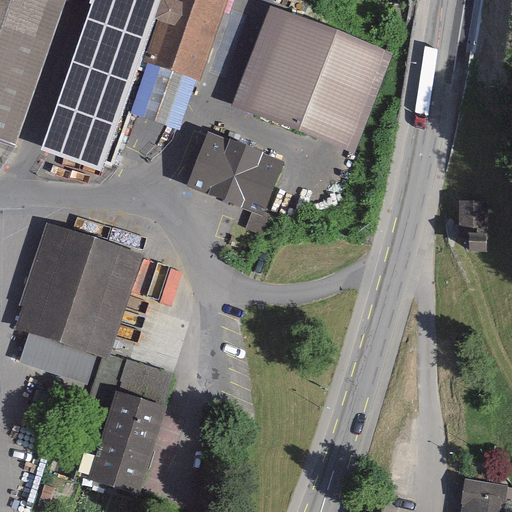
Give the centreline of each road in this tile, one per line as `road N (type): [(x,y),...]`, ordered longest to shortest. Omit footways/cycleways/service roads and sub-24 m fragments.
road 1 (residential): [(0,195),(154,199),(227,293),(330,290),(393,276)]
road 2 (primary): [(445,0),(393,276)]
road 3 (primary): [(393,276),(320,511)]
road 4 (track): [(412,197),(511,377)]
